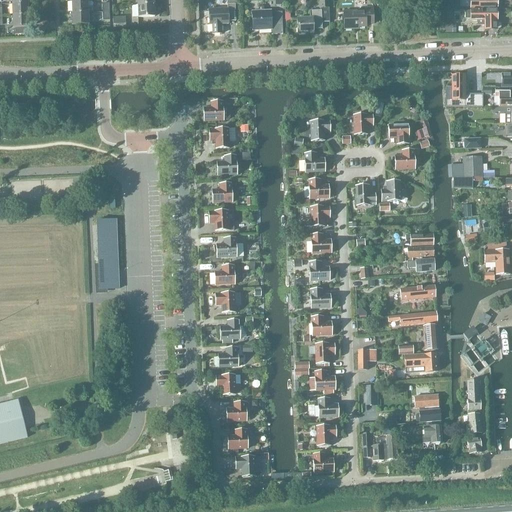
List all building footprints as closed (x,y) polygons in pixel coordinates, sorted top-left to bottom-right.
[(212,25),(212,35),(221,34),(221,25),(228,24),(228,22),(236,21),(235,5),(239,5),(239,0),(227,0),(227,9),(209,10),(209,25),(212,25)] [(319,0),(320,9),(321,9),(321,11),(310,11),(310,18),(297,19),(298,34),(314,33),(314,29),(322,29),(322,22),(329,22),(328,0),(319,0)] [(442,0),(443,11),(451,10),(451,4),(451,0),(442,0)] [(465,0),(452,0),(452,10),(465,10),(465,0)] [(497,0),(470,0),(471,8),(497,8),(497,0)] [(72,1),(72,13),(88,13),(88,1),(72,1)] [(12,4),(13,16),(28,15),(28,3),(12,4)] [(154,5),(138,5),(138,18),(155,17),(154,5)] [(271,11),(263,11),(263,6),(258,7),(258,12),(252,12),(253,31),(271,30),(271,35),(283,34),(282,12),(271,13),(271,11)] [(365,11),(343,12),(344,30),(355,29),(355,28),(366,27),(366,24),(373,23),(373,7),(365,8),(365,11)] [(443,11),(444,24),(452,24),(451,10),(443,11)] [(484,10),(465,11),(465,19),(471,19),(471,21),(477,21),(477,26),(482,26),(482,24),(484,24),(484,10)] [(484,10),(484,24),(486,24),(486,30),(498,30),(501,28),(501,25),(498,23),(497,23),(497,10),(484,10)] [(88,13),(72,13),(73,26),(89,25),(88,13)] [(28,15),(13,16),(13,28),(15,28),(15,35),(29,34),(28,15)] [(113,18),(113,28),(126,28),(125,17),(113,18)] [(502,88),(511,87),(511,74),(502,75),(502,88)] [(475,108),(475,95),(465,95),(465,76),(452,76),(452,87),(452,100),(446,100),(446,107),(465,107),(465,108),(475,108)] [(496,90),(496,97),(499,97),(499,107),(505,107),(511,107),(511,96),(509,96),(509,90),(496,90)] [(204,122),(224,121),(224,120),(228,120),(230,118),(229,110),(228,108),(223,108),(223,102),(211,102),(211,108),(203,109),(204,122)] [(373,127),(373,115),(366,115),(353,116),(354,136),(367,135),(367,127),(373,127)] [(324,122),(323,121),(310,122),(311,142),(324,141),(324,133),(330,133),(330,121),(324,122)] [(408,125),(388,126),(389,139),(394,139),(394,144),(397,144),(397,145),(409,145),(409,138),(408,125)] [(216,149),(229,149),(229,141),(235,141),(234,129),(215,129),(215,130),(209,130),(209,142),(213,142),(213,145),(216,145),(216,149)] [(481,140),(465,140),(465,150),(481,149),(481,140)] [(415,169),(414,156),(414,150),(402,151),(402,157),(394,157),(395,170),(415,169)] [(305,173),(325,172),(324,159),(316,160),(316,153),(304,154),(305,160),(304,160),(305,173)] [(237,175),(236,162),(236,156),(224,156),(224,163),(216,163),(217,176),(237,175)] [(462,158),(463,177),(482,177),(482,158),(462,158)] [(309,187),(309,199),(329,199),(329,186),(321,186),(320,180),(309,180),(309,187)] [(400,182),(387,182),(387,187),(383,187),(383,190),(381,190),(381,202),(388,202),(401,202),(400,182)] [(219,184),(220,190),(212,191),(212,204),(232,203),(232,190),(231,190),(231,183),(219,184)] [(369,194),(369,186),(356,186),(356,206),(369,206),(376,205),(375,194),(369,194)] [(511,204),(502,205),(503,218),(511,217),(511,204)] [(310,208),(311,228),(324,227),(324,219),(330,219),(329,207),(323,207),(310,208)] [(215,212),(208,212),(209,224),(215,224),(215,232),(228,231),(233,231),(233,221),(228,221),(228,211),(215,212)] [(116,220),(97,221),(97,225),(98,255),(99,290),(119,289),(118,269),(118,265),(116,220)] [(311,241),(311,254),(331,253),(331,240),(323,241),(323,234),(311,235),(311,241)] [(406,235),(406,241),(410,241),(410,246),(433,245),(433,235),(406,235)] [(236,244),(236,238),(224,239),(224,245),(216,245),(217,258),(237,257),(236,244)] [(488,251),(484,251),(484,263),(495,263),(496,276),(510,275),(510,273),(511,273),(510,257),(509,257),(509,250),(506,250),(506,243),(487,244),(488,251)] [(400,263),(407,262),(412,262),(412,259),(434,258),(433,248),(407,249),(407,257),(405,257),(400,257),(400,263)] [(407,262),(408,269),(415,268),(415,273),(434,272),(433,261),(415,262),(412,262),(407,262)] [(310,282),(330,281),(329,268),(321,268),(321,262),(309,262),(309,269),(310,282)] [(215,286),(234,285),(235,285),(234,272),(234,266),(222,266),(222,272),(214,273),(215,286)] [(368,277),(368,268),(358,268),(359,278),(368,277)] [(400,290),(401,301),(435,298),(434,286),(400,290)] [(311,309),(331,308),(330,295),(322,296),(322,289),(310,290),(310,296),(311,309)] [(215,294),(215,306),(222,306),(222,314),(235,313),(234,293),(221,294),(215,294)] [(388,318),(388,322),(400,321),(400,326),(437,323),(436,313),(399,316),(388,318)] [(478,320),(485,325),(489,318),(482,314),(478,320)] [(312,324),(311,324),(312,337),(332,336),(331,323),(323,323),(323,317),(311,317),(312,324)] [(232,340),(240,340),(240,327),(239,327),(239,320),(227,321),(228,327),(220,327),(220,340),(222,340),(222,344),(232,343),(232,340)] [(423,327),(425,351),(438,350),(436,326),(423,327)] [(473,328),(463,335),(467,341),(477,334),(473,328)] [(329,356),(335,356),(334,344),(328,344),(315,345),(316,365),(329,364),(329,356)] [(398,347),(399,355),(413,354),(412,346),(398,347)] [(237,348),(225,348),(226,355),(218,355),(218,368),(238,367),(238,354),(237,354),(237,348)] [(367,371),(367,362),(376,362),(376,351),(358,351),(358,371),(367,371)] [(424,368),(425,373),(437,372),(436,354),(404,356),(405,369),(424,368)] [(395,379),(395,369),(386,368),(386,379),(395,379)] [(326,371),(315,372),(315,378),(315,391),(323,391),(323,395),(333,395),(333,390),(335,390),(335,377),(330,378),(330,372),(327,372),(326,371)] [(235,385),(235,376),(235,375),(222,376),(215,376),(216,388),(222,388),(222,396),(235,395),(241,394),(240,385),(235,385)] [(467,382),(467,392),(479,391),(479,381),(467,382)] [(364,386),(364,406),(377,406),(377,386),(364,386)] [(467,392),(468,401),(480,401),(479,391),(467,392)] [(438,395),(414,397),(415,409),(419,408),(419,414),(417,414),(416,416),(416,421),(418,422),(420,422),(420,423),(440,421),(438,395)] [(330,399),(318,399),(318,406),(318,419),(338,418),(338,405),(330,405),(330,399)] [(18,400),(0,404),(0,444),(27,438),(18,400)] [(480,401),(468,401),(467,401),(468,411),(481,411),(480,401)] [(246,402),(234,403),(234,409),(226,409),(227,422),(247,422),(246,409),(246,402)] [(468,415),(469,425),(481,424),(480,414),(468,415)] [(481,424),(469,425),(469,435),(481,434),(481,424)] [(329,426),(316,427),(317,447),(330,446),(330,438),(336,438),(336,426),(329,426)] [(431,449),(430,444),(435,444),(436,445),(439,445),(440,443),(442,443),(440,427),(432,428),(431,426),(423,426),(425,449),(431,449)] [(247,430),(235,430),(235,437),(227,437),(228,450),(248,449),(247,436),(247,430)] [(362,434),(363,458),(371,458),(370,434),(362,434)] [(396,437),(386,437),(386,445),(372,446),(373,462),(383,461),(383,459),(387,459),(387,461),(397,460),(396,437)] [(479,439),(467,441),(469,455),(482,453),(479,439)] [(257,465),(266,465),(265,454),(256,454),(257,465)] [(313,461),(314,474),(334,473),(333,460),(325,460),(325,454),(313,454),(313,461)] [(242,477),(255,477),(254,457),(235,458),(235,470),(242,469),(242,477)]
